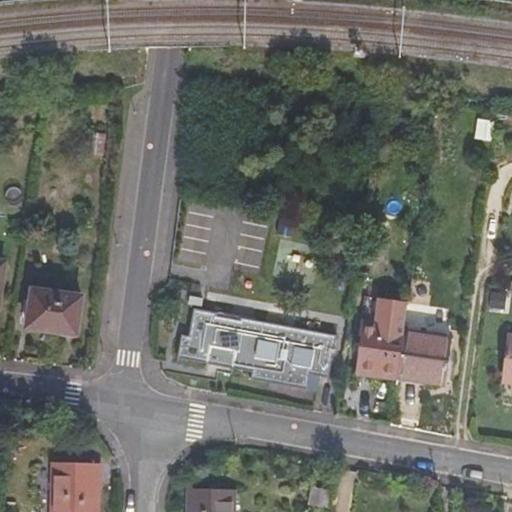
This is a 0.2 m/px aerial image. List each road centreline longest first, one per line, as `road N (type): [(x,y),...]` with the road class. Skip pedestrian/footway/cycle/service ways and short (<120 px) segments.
road 1 (unclassified): [(170,0),(127,358),(130,407)]
road 2 (residential): [(130,407),(511,475)]
road 3 (residential): [(0,387),(130,407)]
